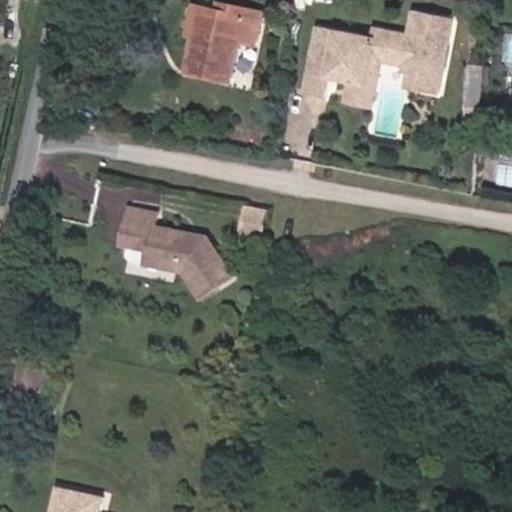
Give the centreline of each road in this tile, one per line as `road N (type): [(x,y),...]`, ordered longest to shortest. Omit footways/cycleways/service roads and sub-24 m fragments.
road 1 (unknown): [(48,72),(89,75),(299,132),(439,123),(460,75),(466,0)]
road 2 (track): [(34,139),(511,219)]
road 3 (unclassified): [(57,0),(0,308)]
